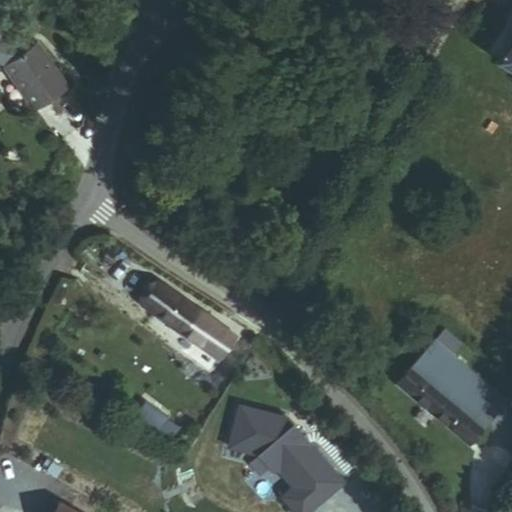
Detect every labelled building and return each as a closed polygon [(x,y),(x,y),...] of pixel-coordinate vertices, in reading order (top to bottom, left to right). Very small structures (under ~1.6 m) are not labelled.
[(511,37),(496,62),(511,72),(511,37)] [(31,39),(0,63),(0,64),(33,107),(65,82),(31,39)] [(193,326),(202,312),(156,282),(141,304),(182,331),(188,322),(193,326)] [(182,331),(199,342),(214,320),(202,312),(193,326),(188,322),(182,331)] [(446,362),(450,356),(431,341),(427,346),(446,362)] [(467,449),(498,404),(446,362),(427,346),(392,390),(467,449)] [(282,423),(235,412),(226,453),(256,460),(267,473),(275,474),(290,490),(308,511),(338,484),(305,447),(300,451),(295,446),(300,442),(282,423)] [(305,447),(300,442),(295,446),(300,451),(305,447)] [(290,490),(279,500),(289,511),(306,511),(308,511),(290,490)]
